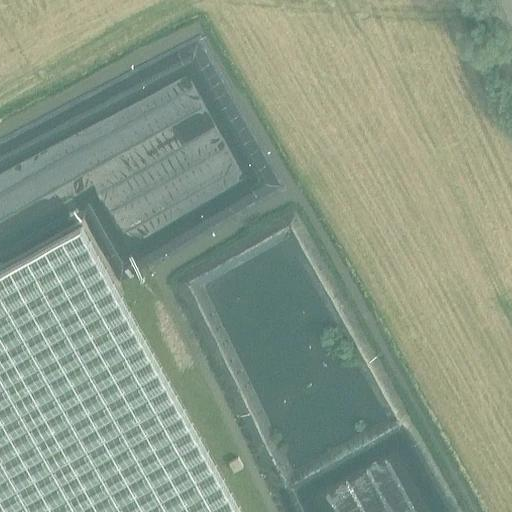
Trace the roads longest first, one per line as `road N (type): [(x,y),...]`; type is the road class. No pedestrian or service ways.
road 1 (track): [(232,0),(423,16),(509,8)]
road 2 (track): [(0,103),(159,7),(186,0)]
